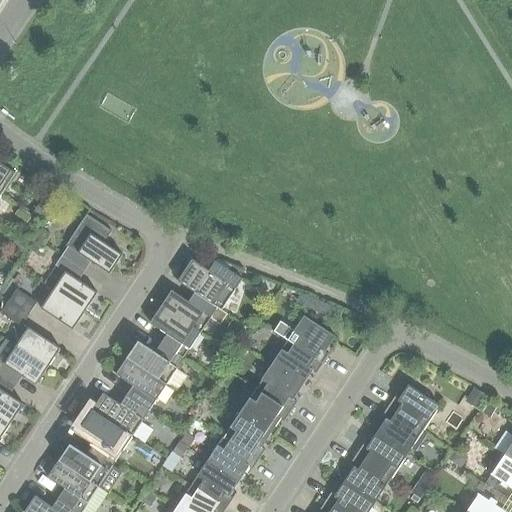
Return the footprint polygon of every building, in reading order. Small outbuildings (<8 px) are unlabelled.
[(0,163),(0,194),(0,195),(14,173),(0,163)] [(43,222),(57,202),(45,194),(31,214),(43,222)] [(26,222),(30,216),(18,208),(14,215),(26,222)] [(109,274),(121,255),(102,243),(110,231),(86,214),(65,246),(68,247),(62,257),(84,272),(91,263),(109,274)] [(48,233),(41,228),(34,239),(41,244),(48,233)] [(20,238),(14,247),(23,254),(29,245),(20,238)] [(41,244),(34,239),(27,249),(35,254),(41,244)] [(193,293),(220,311),(241,280),(214,262),(208,271),(191,260),(176,282),(193,293)] [(64,272),(52,291),(84,312),(96,293),(64,272)] [(0,295),(8,301),(13,294),(2,286),(0,289),(0,295)] [(16,290),(8,301),(28,314),(36,303),(16,290)] [(72,330),(84,312),(52,291),(40,309),(72,330)] [(226,315),(220,311),(193,293),(187,302),(170,291),(159,307),(199,334),(209,319),(219,325),(226,315)] [(20,326),(28,314),(8,301),(0,313),(20,326)] [(159,344),(182,359),(199,334),(159,307),(148,323),(165,335),(159,344)] [(303,316),(286,341),(321,364),(328,354),(324,352),(334,337),(303,316)] [(27,328),(15,346),(47,368),(59,349),(27,328)] [(35,386),(47,368),(15,346),(4,340),(0,346),(0,377),(14,387),(20,377),(35,386)] [(315,374),(321,364),(286,341),(270,365),(301,386),(311,372),(315,374)] [(176,369),(182,359),(159,344),(153,354),(136,342),(125,359),(165,385),(166,384),(176,390),(186,376),(176,369)] [(165,385),(125,359),(114,375),(131,386),(125,395),(148,411),(165,385)] [(301,386),(270,365),(254,389),(289,412),(296,402),(292,400),(301,386)] [(0,416),(10,423),(22,405),(8,395),(14,387),(0,377),(0,416)] [(393,398),(387,407),(422,431),(438,406),(407,385),(397,400),(393,398)] [(283,422),(289,412),(254,389),(238,413),(270,434),(279,420),(283,422)] [(472,389),(463,403),(476,411),(485,398),(472,389)] [(148,411),(125,395),(119,405),(102,394),(91,410),(131,436),(148,411)] [(488,402),(481,413),(490,418),(497,407),(488,402)] [(194,404),(187,414),(194,418),(200,408),(194,404)] [(406,455),(422,431),(387,407),(380,417),(384,420),(374,434),(406,455)] [(131,436),(91,410),(80,426),(97,437),(91,447),(114,462),(131,436)] [(260,448),(270,434),(238,413),(222,437),(258,460),(264,450),(260,448)] [(0,437),(10,423),(0,416),(0,437)] [(185,433),(179,442),(188,448),(194,439),(185,433)] [(406,455),(374,434),(365,448),(361,446),(355,455),(390,479),(406,455)] [(251,470),(258,460),(222,437),(206,461),(238,482),(247,468),(251,470)] [(511,441),(503,456),(511,461),(511,441)] [(178,443),(172,452),(179,457),(186,447),(178,443)] [(114,462),(91,447),(85,456),(68,445),(57,461),(97,488),(97,487),(107,494),(121,472),(112,466),(114,462)] [(450,461),(460,469),(464,464),(462,455),(457,451),(450,461)] [(390,479),(355,455),(348,465),(352,468),(343,482),(374,503),(390,479)] [(493,491),(511,503),(511,461),(503,456),(490,474),(489,475),(490,475),(484,484),(494,490),(493,491)] [(80,511),(97,488),(57,461),(46,477),(63,489),(57,498),(78,511),(80,511)] [(238,482),(206,461),(190,485),(226,508),(232,499),(228,496),(238,482)] [(420,498),(436,474),(426,468),(410,492),(420,498)] [(335,511),(367,511),(374,503),(343,482),(333,496),(329,494),(323,504),(335,511)] [(223,511),(226,508),(190,485),(179,502),(171,497),(166,504),(174,509),(178,511),(223,511)] [(465,511),(511,511),(511,503),(493,491),(487,501),(476,494),(476,495),(465,511)] [(148,493),(142,503),(149,508),(156,497),(148,493)] [(416,504),(419,499),(412,495),(410,499),(416,504)] [(34,496),(23,511),(78,511),(57,498),(51,507),(34,496)]
